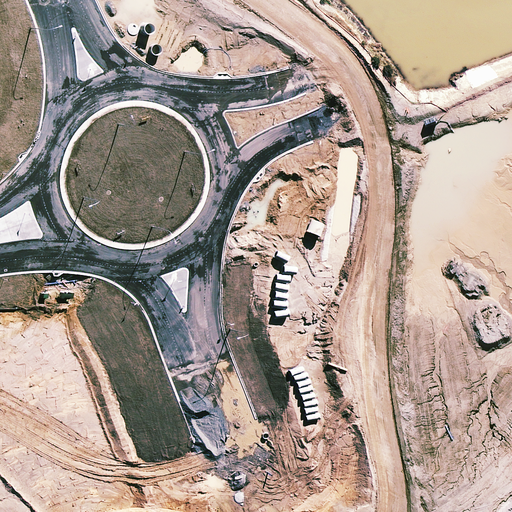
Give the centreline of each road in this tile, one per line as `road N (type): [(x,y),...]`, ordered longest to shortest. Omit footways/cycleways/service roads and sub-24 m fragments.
road 1 (secondary): [(511,39),(247,156),(217,185)]
road 2 (secondary): [(187,101),(247,96),(488,0)]
road 3 (unknown): [(367,102),(373,208),(356,299),(363,367)]
road 4 (unclassified): [(204,352),(263,511)]
road 5 (unclassified): [(206,214),(204,352)]
